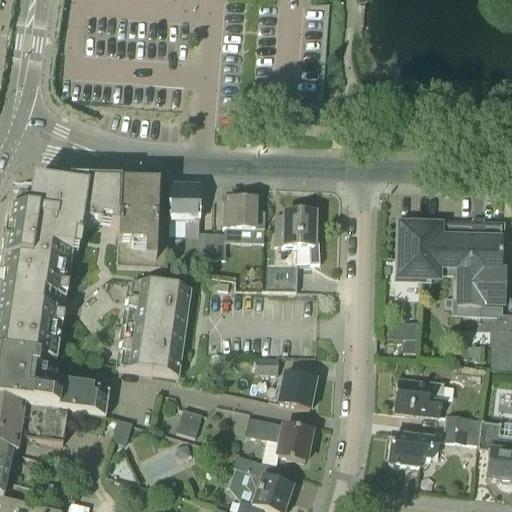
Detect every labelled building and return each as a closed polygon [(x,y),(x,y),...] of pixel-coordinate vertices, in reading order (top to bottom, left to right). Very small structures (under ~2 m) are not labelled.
[(117,188),(106,187),(59,185),(59,190),(31,186),(28,209),(25,209),(18,213),(18,216),(7,214),(0,262),(0,357),(38,363),(56,365),(74,242),(79,243),(81,227),(102,231),(117,233),(118,188),(117,188)] [(157,189),(118,188),(117,233),(116,272),(166,274),(167,245),(155,244),(157,189)] [(209,263),(210,238),(197,238),(198,192),(184,192),(184,190),(173,189),(173,191),(169,191),(168,227),(185,227),(185,263),(209,263)] [(254,235),(254,224),(255,204),(228,203),(228,210),(223,209),(222,235),(239,235),(239,240),(250,240),(250,235),(254,235)] [(275,225),(274,245),(274,251),(295,250),(296,270),(319,269),(318,246),(314,246),(314,218),(283,217),(283,225),(275,225)] [(421,284),(421,272),(457,273),(456,312),(479,313),(501,314),(502,309),(503,275),(498,275),(500,231),(398,227),(396,283),(421,284)] [(210,238),(209,263),(224,262),(224,238),(210,238)] [(218,284),(218,293),(227,293),(228,285),(218,284)] [(131,287),(119,374),(178,383),(191,296),(131,287)] [(511,376),(511,319),(501,319),(492,319),(492,322),(491,376),(494,376),(511,376)] [(401,349),(415,350),(416,337),(401,336),(401,349)] [(450,361),(467,361),(481,362),(481,351),(468,350),(451,349),(450,361)] [(37,375),(38,363),(0,357),(0,404),(33,409),(67,414),(66,416),(104,422),(108,396),(60,389),(58,397),(59,398),(58,403),(44,401),(34,400),(35,398),(26,397),(30,374),(37,375)] [(255,362),(255,365),(254,380),(277,381),(278,363),(255,362)] [(298,379),(284,376),(277,408),(309,415),(315,385),(297,381),(298,379)] [(443,390),(417,387),(397,385),(394,417),(440,422),(440,416),(443,416),(444,407),(441,407),(443,390)] [(67,414),(33,409),(0,404),(0,454),(13,458),(13,457),(17,458),(19,444),(62,448),(66,416),(67,414)] [(176,437),(194,442),(200,419),(182,414),(176,437)] [(444,433),(477,437),(478,424),(445,421),(444,433)] [(304,467),(310,435),(248,423),(244,441),(265,445),(261,466),(276,469),(277,461),(304,467)] [(130,428),(116,425),(111,446),(125,450),(130,428)] [(480,426),(479,433),(477,453),(489,454),(485,484),(511,487),(511,442),(498,441),(500,429),(480,426)] [(476,450),(477,437),(444,433),(442,446),(476,450)] [(432,444),(391,439),(388,468),(419,472),(420,464),(430,465),(432,444)] [(41,511),(3,501),(13,458),(0,454),(0,511),(41,511)] [(239,505),(236,511),(284,511),(291,492),(266,483),(270,472),(237,460),(234,473),(250,478),(245,491),(251,497),(248,505),(239,505)] [(64,491),(41,485),(38,495),(61,501),(64,491)]
